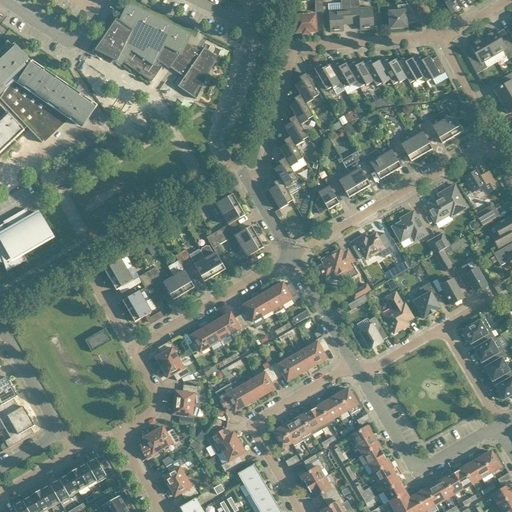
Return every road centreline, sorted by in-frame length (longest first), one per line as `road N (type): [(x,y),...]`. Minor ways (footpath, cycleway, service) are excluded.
road 1 (residential): [(247,181),(261,171),(299,48),(442,36)]
road 2 (residential): [(291,256),(496,136)]
road 3 (residential): [(301,511),(252,427),(353,362)]
road 4 (residential): [(495,426),(424,467),(411,463),(360,374)]
road 5 (residential): [(165,511),(119,433),(154,408),(133,348)]
road 6 (residential): [(133,348),(291,256)]
road 7 (residential): [(247,181),(217,132),(245,64),(246,31)]
road 8 (residential): [(353,362),(291,256)]
